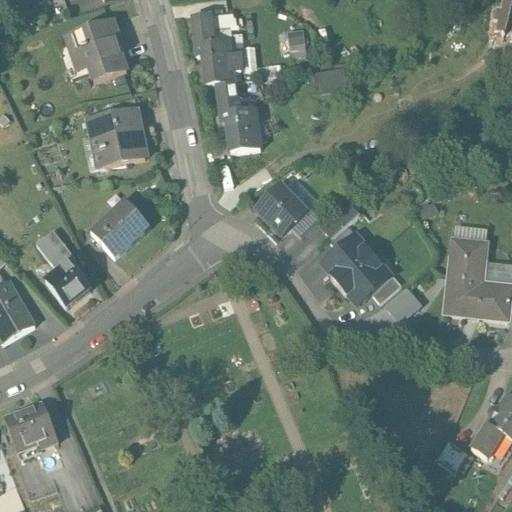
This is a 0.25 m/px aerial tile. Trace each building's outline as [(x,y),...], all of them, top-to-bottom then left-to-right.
[(190,2),(194,30),(209,28),(206,1),(190,2)] [(110,7),(68,23),(75,44),(82,41),(92,70),(124,58),(114,29),(117,27),(110,7)] [(303,34),(302,8),(285,10),(287,35),(303,34)] [(216,68),(231,66),(230,56),(231,56),(229,38),(227,38),(226,26),(209,28),(194,30),(195,40),(199,40),(203,70),(216,68)] [(339,45),(311,51),(314,70),(343,65),(339,45)] [(216,68),(219,96),(234,94),(231,66),(216,68)] [(234,94),(219,96),(220,106),(224,105),(227,135),(256,132),(254,121),(256,121),(254,104),(252,104),(251,92),(234,94)] [(137,96),(84,106),(88,125),(97,124),(103,155),(143,147),(137,117),(141,116),(137,96)] [(156,154),(132,166),(139,180),(163,167),(156,154)] [(277,167),(252,192),(279,219),(289,209),(304,194),(303,193),(277,167)] [(322,212),(329,220),(344,207),(368,185),(360,176),(321,210),(322,212)] [(122,189),(89,220),(112,244),(145,213),(122,189)] [(304,194),(289,209),(298,217),(316,199),(307,189),(303,193),(304,194)] [(329,220),(326,223),(334,232),(352,216),(344,207),(329,220)] [(370,237),(352,216),(334,232),(319,245),(328,256),(327,256),(335,266),(370,237)] [(478,260),(483,220),(449,216),(441,292),(504,299),(504,296),(507,271),(508,263),(478,260)] [(68,255),(66,253),(72,248),(50,221),(35,232),(57,260),(45,270),(64,294),(86,277),(76,265),(81,261),(73,251),(68,255)] [(370,237),(335,266),(344,276),(345,276),(354,286),(388,257),(370,237)] [(398,266),(390,257),(369,276),(377,284),(398,266)] [(382,286),(398,304),(419,284),(403,266),(382,286)] [(0,274),(0,331),(31,313),(7,271),(0,274)] [(482,431),(496,409),(511,419),(511,374),(505,370),(470,423),(482,431)] [(40,389),(2,404),(15,437),(35,429),(37,434),(55,427),(40,389)] [(447,418),(431,438),(450,452),(465,432),(447,418)] [(65,502),(69,511),(108,511),(99,489),(65,502)] [(292,511),(284,492),(266,499),(271,511),(292,511)]
